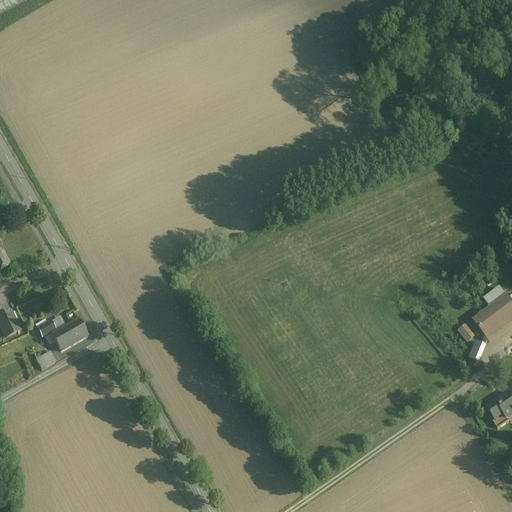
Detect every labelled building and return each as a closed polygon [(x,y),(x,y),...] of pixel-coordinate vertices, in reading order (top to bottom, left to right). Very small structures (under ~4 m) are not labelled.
[(0,0),(0,15),(27,0),(0,0)] [(1,252),(0,250),(0,271),(8,267),(1,253),(1,252)] [(511,306),(506,298),(474,322),(486,338),(511,318),(511,306)] [(11,312),(0,317),(0,325),(6,338),(20,332),(11,312)] [(78,321),(51,336),(61,352),(87,337),(78,321)] [(51,322),(37,330),(42,339),(56,331),(51,322)] [(459,328),(465,341),(472,337),(466,325),(459,328)] [(477,362),(484,345),(475,341),(468,358),(477,362)] [(50,353),(36,360),(42,371),(56,363),(50,353)] [(511,403),(506,395),(485,410),(492,420),(489,422),(495,431),(507,422),(506,419),(511,414),(511,403)]
